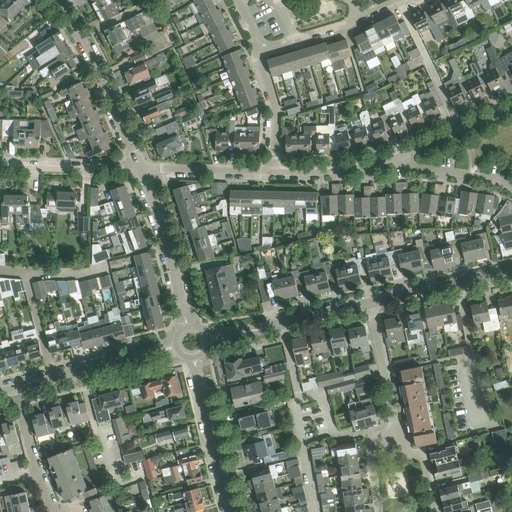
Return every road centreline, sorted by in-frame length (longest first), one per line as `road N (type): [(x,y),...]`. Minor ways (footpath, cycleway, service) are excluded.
road 1 (unclassified): [(57,0),(104,79),(140,168)]
road 2 (unclassified): [(207,339),(370,303)]
road 3 (residential): [(14,389),(173,346)]
road 4 (unclassified): [(140,168),(186,326)]
road 5 (unclassified): [(230,511),(193,360)]
road 6 (unclassified): [(370,303),(511,271)]
road 7 (unclassified): [(140,168),(0,165)]
road 8 (residential): [(140,168),(275,172)]
road 9 (residential): [(399,432),(370,303)]
road 10 (residential): [(54,511),(14,389)]
road 11 (residential): [(395,157),(511,106)]
road 12 (residential): [(275,172),(276,111),(255,51)]
road 13 (residential): [(275,172),(345,170),(395,157)]
road 14 (residential): [(511,189),(395,157)]
